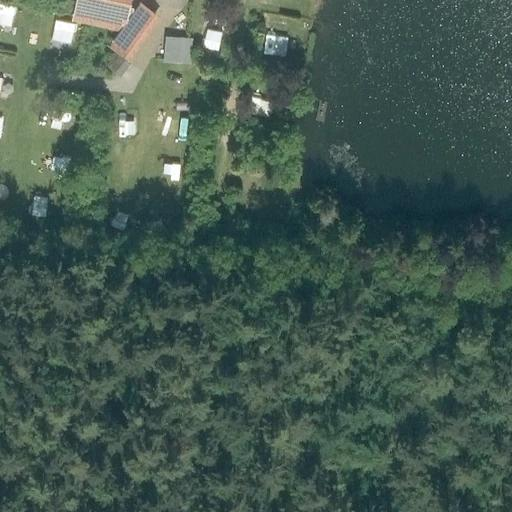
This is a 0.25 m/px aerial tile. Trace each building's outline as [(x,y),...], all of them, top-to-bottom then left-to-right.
[(128,59),(158,13),(137,0),(135,0),(107,45),(128,59)] [(0,1),(0,22),(15,25),(19,5),(0,1)] [(206,43),(227,44),(228,25),(207,24),(206,43)] [(167,38),(166,60),(187,61),(188,39),(167,38)] [(160,97),(180,98),(181,76),(160,75),(160,97)] [(263,214),(265,193),(243,191),(241,211),(263,214)]
